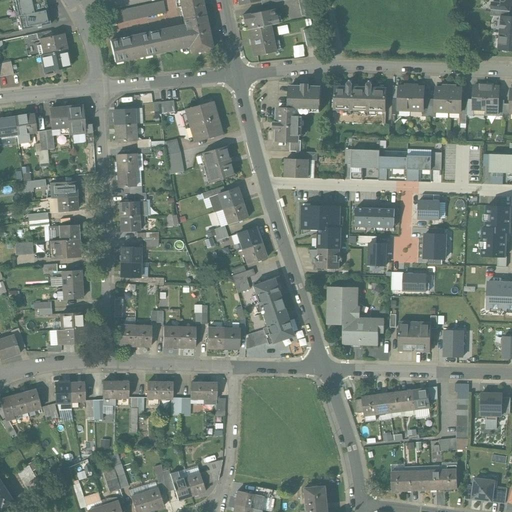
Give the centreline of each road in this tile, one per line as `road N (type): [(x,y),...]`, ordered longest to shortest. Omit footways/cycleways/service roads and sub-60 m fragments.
road 1 (residential): [(99,90),(105,365)]
road 2 (residential): [(266,185),(326,369)]
road 3 (residential): [(326,369),(511,374)]
road 4 (residential): [(340,67),(511,71)]
road 5 (residential): [(218,509),(234,367)]
road 6 (residential): [(266,185),(407,189)]
road 7 (residential): [(99,90),(238,76)]
road 8 (residential): [(326,369),(360,504)]
road 9 (residential): [(105,365),(234,367)]
